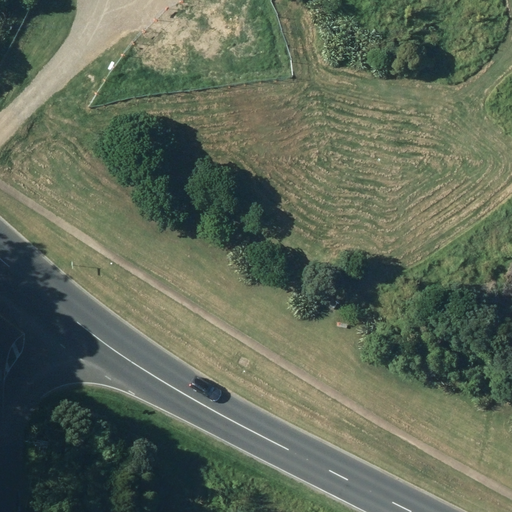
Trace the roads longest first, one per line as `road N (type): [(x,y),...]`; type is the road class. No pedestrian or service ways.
road 1 (secondary): [(412,511),(259,435),(39,296)]
road 2 (residential): [(39,296),(17,323),(0,470)]
